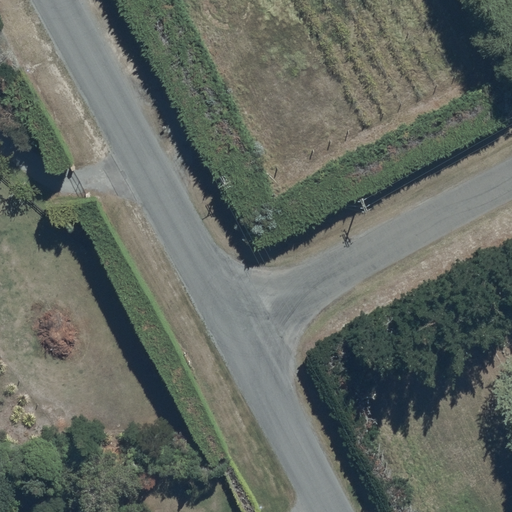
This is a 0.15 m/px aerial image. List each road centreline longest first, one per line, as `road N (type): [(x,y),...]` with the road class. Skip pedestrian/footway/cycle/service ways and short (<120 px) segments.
road 1 (unclassified): [(53,0),(227,326)]
road 2 (unclassified): [(227,326),(511,176)]
road 3 (unclassified): [(227,326),(326,511)]
